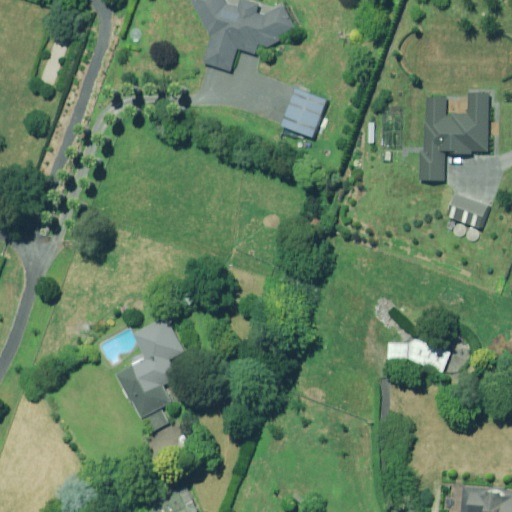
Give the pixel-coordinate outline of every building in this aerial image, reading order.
[(201,0),(201,1),(195,3),(211,33),(217,35),(207,64),(233,73),(241,50),(259,56),(262,46),(270,49),(300,33),(286,7),(271,15),(270,13),(258,19),(263,6),(246,0),(201,0)] [(329,103),(298,91),(285,127),(316,139),(329,103)] [(490,153),(493,95),(472,94),(471,115),(448,114),(449,99),(429,98),(427,152),(423,152),(421,181),(446,183),(448,155),(479,156),(479,153),(490,153)] [(489,220),(455,207),(445,233),(479,246),(489,220)] [(416,346),(393,345),(392,361),(410,361),(445,374),(453,354),(418,341),(416,346)] [(176,403),(151,360),(120,377),(145,421),(176,403)] [(198,511),(188,488),(152,505),(155,511),(198,511)] [(511,511),(511,491),(464,488),(462,511),(511,511)]
